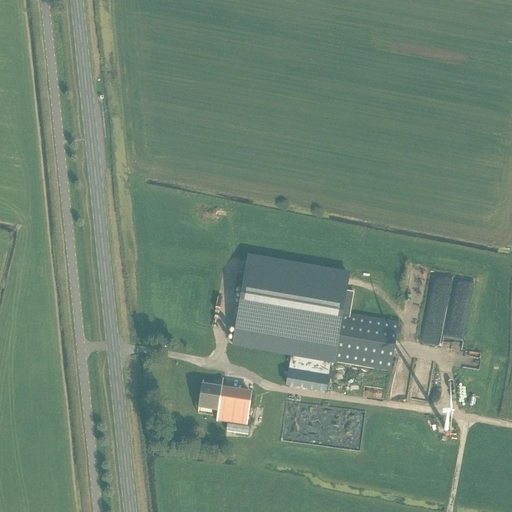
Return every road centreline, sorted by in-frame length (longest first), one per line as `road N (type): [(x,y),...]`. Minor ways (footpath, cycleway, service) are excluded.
road 1 (primary): [(129,511),(76,0)]
road 2 (unclassified): [(96,511),(44,0)]
